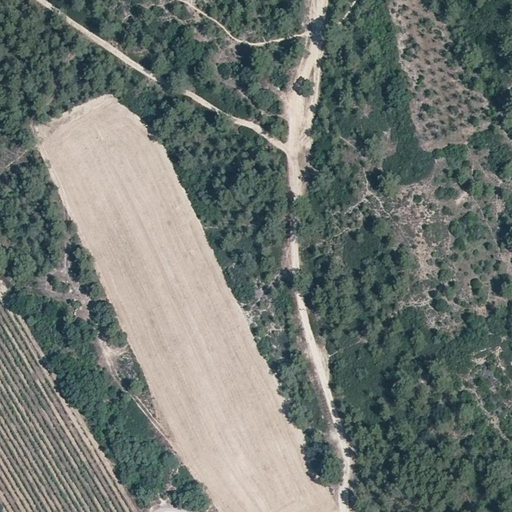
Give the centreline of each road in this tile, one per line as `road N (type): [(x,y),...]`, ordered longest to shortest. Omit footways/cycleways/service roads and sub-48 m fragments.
road 1 (track): [(300,162),(298,302),(342,450),(340,511)]
road 2 (track): [(314,0),(313,53),(297,101),(300,162)]
